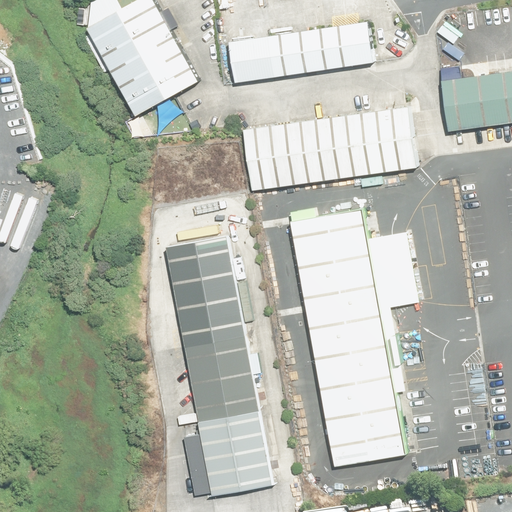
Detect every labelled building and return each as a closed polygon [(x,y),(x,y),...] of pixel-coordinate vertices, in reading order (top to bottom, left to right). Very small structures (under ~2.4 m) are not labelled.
[(198,77),(151,0),(123,0),(81,25),(134,114),(198,77)] [(362,19),(226,38),(231,77),(367,58),(362,19)] [(511,68),(436,77),(442,128),(511,119),(511,68)] [(406,103),(240,126),(248,187),(414,164),(406,103)] [(325,459),(398,447),(360,207),(287,218),(325,459)] [(268,481),(231,238),(168,248),(205,491),(268,481)]
